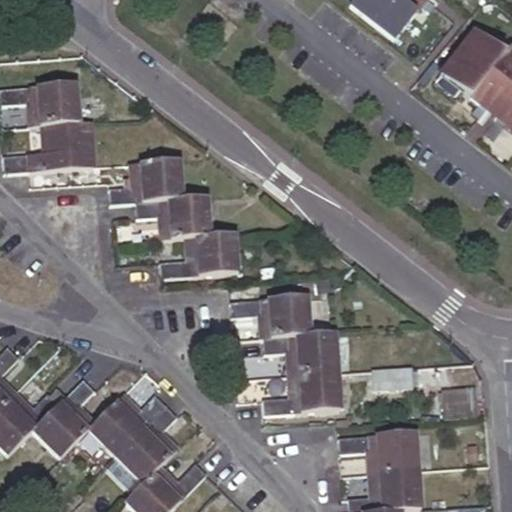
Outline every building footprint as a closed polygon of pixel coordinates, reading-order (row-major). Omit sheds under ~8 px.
[(359,0),(352,9),(397,43),(415,19),(410,15),(418,5),(410,0),(359,0)] [(410,0),(418,5),(410,15),(415,19),(429,0),(410,0)] [(476,34),(446,74),(470,93),(466,99),(482,111),(499,89),(511,99),(511,101),(496,122),(511,134),(511,55),(509,53),(506,57),(476,34)] [(470,93),(446,74),(441,80),(466,99),(470,93)] [(511,99),(499,89),(482,111),(496,122),(511,101),(511,99)] [(75,90),(0,93),(0,108),(26,106),(27,129),(41,129),(77,127),(75,90)] [(77,127),(41,129),(43,157),(1,160),(2,177),(28,176),(93,172),(90,126),(77,127)] [(132,193),(109,194),(110,210),(134,208),(181,206),(178,167),(130,170),(132,193)] [(181,206),(134,208),(135,225),(158,224),(159,246),(185,244),(210,243),(208,204),(181,206)] [(210,243),(185,244),(187,267),(159,269),(160,283),(238,279),(236,241),(210,243)] [(307,301),(229,305),(230,322),(258,321),(258,343),(262,343),(309,340),(307,301)] [(263,359),(287,358),(289,380),(337,378),(334,338),(309,340),(262,343),(263,359)] [(0,358),(0,412),(11,402),(0,391),(0,381),(18,363),(7,352),(0,358)] [(337,378),(289,380),(291,402),(263,404),(264,421),(340,417),(337,378)] [(40,428),(31,437),(58,465),(87,436),(94,430),(77,413),(93,398),(82,386),(57,411),(40,428)] [(0,412),(0,457),(5,463),(31,437),(40,428),(57,411),(46,400),(27,419),(11,402),(0,412)] [(94,430),(87,436),(114,464),(166,412),(155,402),(139,418),(123,401),(94,430)] [(166,412),(114,464),(141,491),(159,473),(176,455),(161,439),(177,423),(166,412)] [(339,457),(368,455),(369,478),(414,476),(413,437),(339,441),(339,457)] [(175,489),(159,473),(141,491),(125,508),(128,511),(172,511),(206,479),(195,468),(175,489)] [(369,478),(370,500),(346,501),(346,511),(415,511),(414,476),(369,478)]
